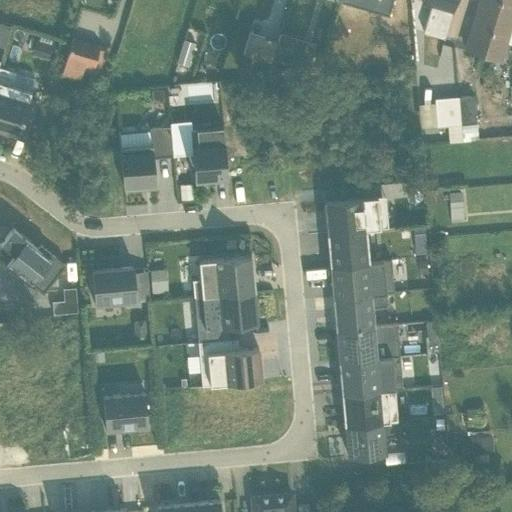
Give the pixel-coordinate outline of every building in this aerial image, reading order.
[(340,0),(386,12),(389,0),(340,0)] [(422,30),(442,36),(453,0),(420,0),(420,1),(430,5),(422,30)] [(511,0),(478,0),(463,49),(498,59),(511,10),(511,0)] [(0,21),(0,45),(4,46),(10,25),(0,21)] [(31,54),(45,58),(52,38),(37,33),(31,54)] [(80,75),(82,64),(99,67),(103,42),(64,36),(58,72),(80,75)] [(0,68),(0,128),(16,133),(29,89),(11,84),(14,71),(1,66),(0,68)] [(457,95),(461,139),(485,137),(484,120),(474,121),(472,94),(457,95)] [(461,139),(457,95),(433,97),(435,124),(451,123),(453,139),(461,139)] [(511,130),(511,111),(506,112),(506,119),(486,120),(487,134),(511,130)] [(210,177),(226,176),(221,124),(195,126),(196,142),(190,143),(192,164),(197,164),(199,174),(210,173),(210,177)] [(122,185),(154,182),(152,155),(171,154),(169,125),(148,127),(149,143),(119,145),(122,185)] [(411,208),(424,207),(422,179),(409,180),(411,208)] [(327,231),(365,228),(387,226),(384,194),(324,199),(327,231)] [(12,227),(0,240),(0,257),(42,291),(64,264),(39,244),(36,247),(12,227)] [(327,231),(330,263),(368,259),(365,228),(327,231)] [(193,295),(252,290),(249,254),(196,259),(199,277),(191,278),(193,295)] [(333,296),(384,291),(392,290),(389,258),(368,259),(330,263),(333,296)] [(150,292),(168,289),(163,264),(146,267),(150,292)] [(93,303),(136,300),(132,265),(90,269),(93,303)] [(255,322),(252,290),(193,295),(197,340),(229,337),(228,324),(255,322)] [(333,296),(336,327),(373,324),(371,306),(385,304),(384,291),(333,296)] [(427,351),(436,350),(433,318),(424,319),(427,351)] [(133,339),(147,337),(145,319),(131,320),(133,339)] [(338,359),(398,354),(395,322),(373,324),(336,327),(338,359)] [(201,384),(260,378),(257,346),(238,348),(236,337),(229,337),(197,340),(201,384)] [(338,359),(341,390),(393,385),(401,385),(398,354),(338,359)] [(431,412),(442,411),(439,384),(428,385),(431,412)] [(344,423),(396,418),(393,385),(341,390),(344,423)] [(104,428),(147,425),(143,390),(102,393),(104,428)] [(466,423),(483,422),(481,405),(465,407),(466,411),(459,412),(459,415),(458,415),(458,419),(459,419),(460,423),(466,422),(466,423)] [(398,434),(396,418),(344,423),(347,454),(385,451),(383,435),(398,434)] [(470,450),(492,448),(491,433),(490,433),(489,428),(470,430),(470,434),(469,435),(470,450)] [(291,511),(290,492),(251,495),(252,511),(291,511)] [(187,511),(219,511),(218,498),(187,501),(187,511)] [(187,511),(187,501),(155,504),(155,511),(187,511)]
